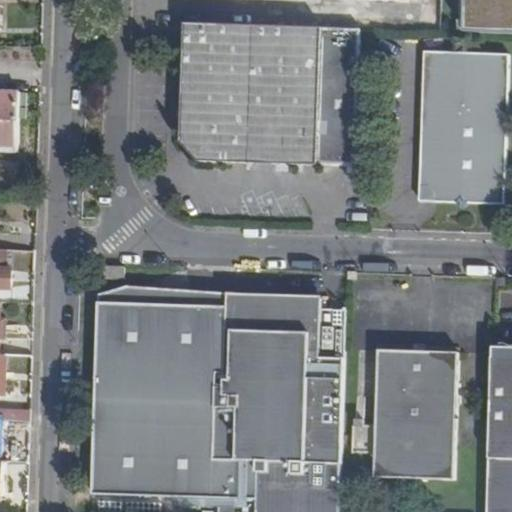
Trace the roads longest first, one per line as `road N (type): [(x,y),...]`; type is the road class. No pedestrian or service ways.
road 1 (residential): [(119,0),(110,203),(123,233),(184,247),(511,256)]
road 2 (residential): [(64,0),(52,511)]
